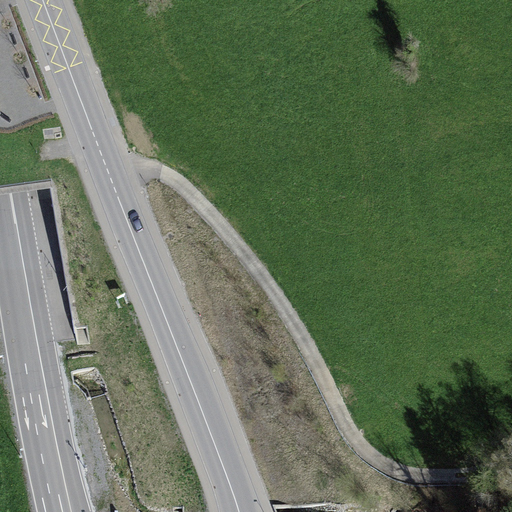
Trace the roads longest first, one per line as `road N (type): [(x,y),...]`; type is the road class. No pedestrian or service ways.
road 1 (tertiary): [(241,511),(44,0)]
road 2 (secondary): [(0,142),(66,511)]
